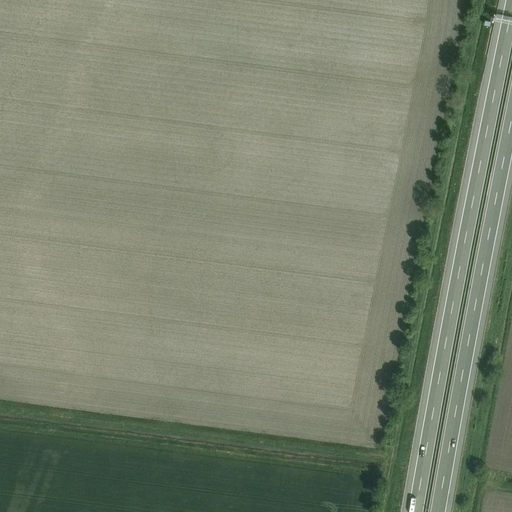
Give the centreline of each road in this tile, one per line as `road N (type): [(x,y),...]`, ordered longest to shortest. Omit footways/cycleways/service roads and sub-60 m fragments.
road 1 (motorway): [(511,18),(415,511)]
road 2 (motorway): [(437,511),(511,132)]
